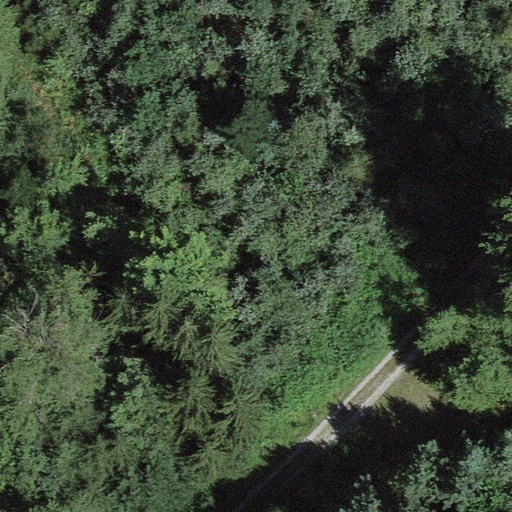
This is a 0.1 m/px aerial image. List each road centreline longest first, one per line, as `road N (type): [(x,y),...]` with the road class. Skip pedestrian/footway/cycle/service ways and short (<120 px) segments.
road 1 (track): [(511,240),(242,511)]
road 2 (track): [(355,399),(511,423)]
